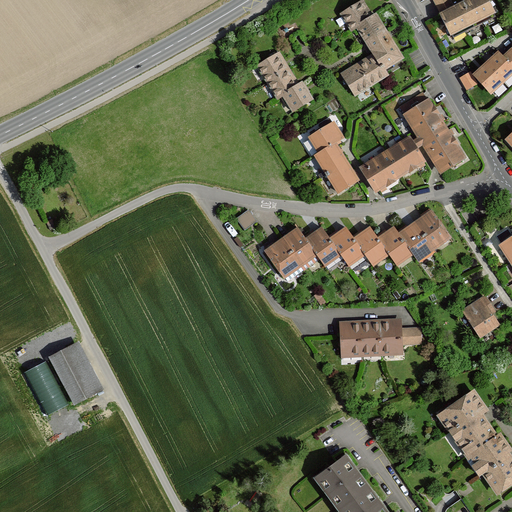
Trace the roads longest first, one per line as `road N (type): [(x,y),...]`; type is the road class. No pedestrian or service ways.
road 1 (residential): [(44,251),(172,188),(353,211),(502,174)]
road 2 (residential): [(44,251),(181,511)]
road 3 (secondary): [(0,135),(247,0)]
road 4 (residential): [(476,129),(403,0)]
